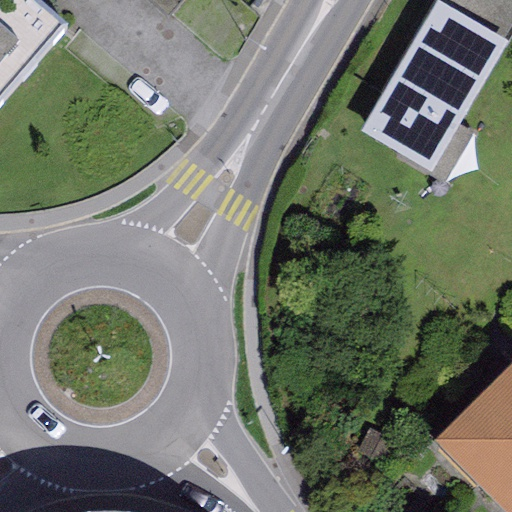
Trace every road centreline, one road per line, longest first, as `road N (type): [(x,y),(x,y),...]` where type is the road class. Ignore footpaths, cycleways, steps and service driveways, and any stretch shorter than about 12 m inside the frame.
road 1 (residential): [(328,0),(161,275)]
road 2 (residential): [(177,427),(195,398),(199,331),(161,275)]
road 3 (residential): [(161,275),(137,261),(81,254),(29,277),(10,297)]
road 4 (residential): [(28,440),(56,457),(121,462),(177,427)]
